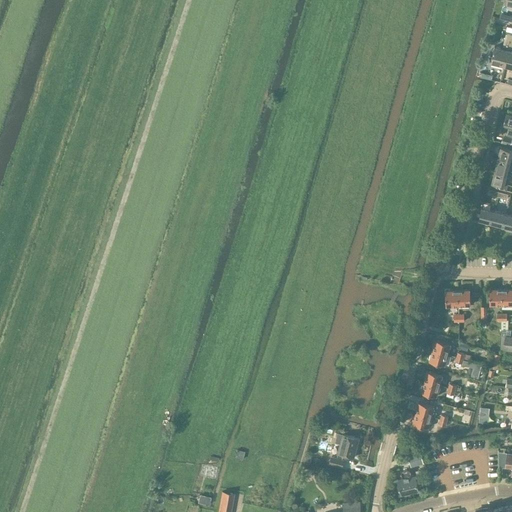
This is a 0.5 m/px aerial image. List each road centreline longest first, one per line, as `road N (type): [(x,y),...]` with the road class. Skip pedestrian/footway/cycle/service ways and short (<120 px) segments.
road 1 (track): [(187,0),(22,511)]
road 2 (residential): [(374,511),(436,266)]
road 3 (residential): [(436,266),(455,235),(499,90)]
